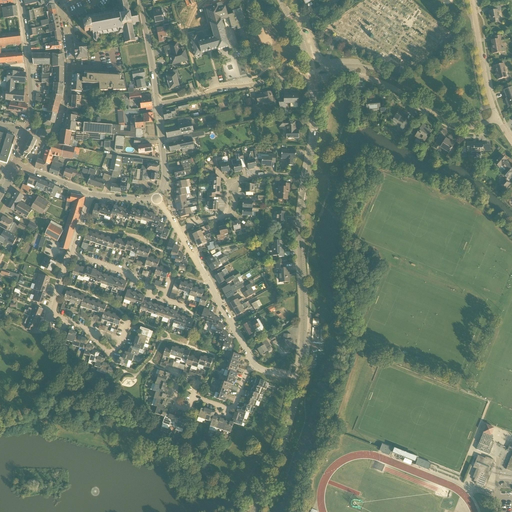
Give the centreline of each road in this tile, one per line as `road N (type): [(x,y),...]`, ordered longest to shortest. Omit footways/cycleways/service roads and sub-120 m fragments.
road 1 (residential): [(251,511),(281,449),(298,376),(298,245),(312,79)]
road 2 (residential): [(312,79),(362,77),(462,128),(496,118)]
road 3 (residential): [(157,104),(271,78),(312,79)]
road 4 (residential): [(177,230),(255,365)]
road 5 (residential): [(63,16),(69,68),(58,125),(46,135),(27,130)]
road 6 (unclassified): [(27,130),(30,80),(18,0)]
road 7 (residential): [(177,230),(226,215),(236,180),(276,175)]
road 8 (residential): [(183,306),(72,254)]
road 9 (residential): [(496,118),(470,0)]
